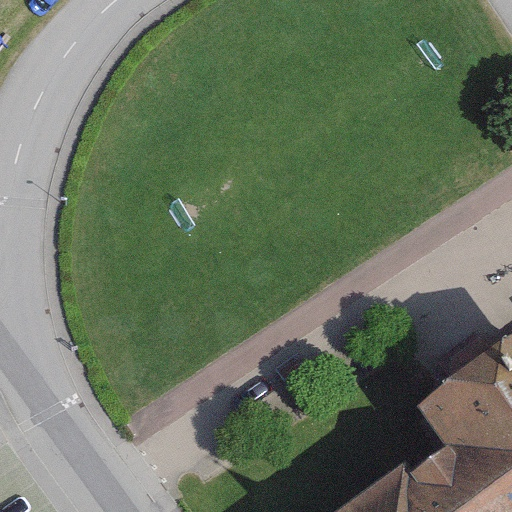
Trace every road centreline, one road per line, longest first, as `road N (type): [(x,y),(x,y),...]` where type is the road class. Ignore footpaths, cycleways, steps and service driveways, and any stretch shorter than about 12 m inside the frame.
road 1 (residential): [(116,0),(40,98),(7,222),(9,305)]
road 2 (residential): [(9,305),(37,384),(122,511)]
